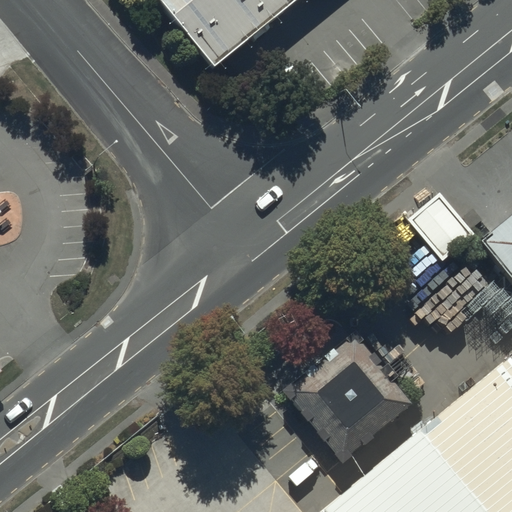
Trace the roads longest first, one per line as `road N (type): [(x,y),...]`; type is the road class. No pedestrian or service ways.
road 1 (tertiary): [(246,255),(511,38)]
road 2 (residential): [(246,255),(33,0)]
road 3 (tertiary): [(0,455),(246,255)]
